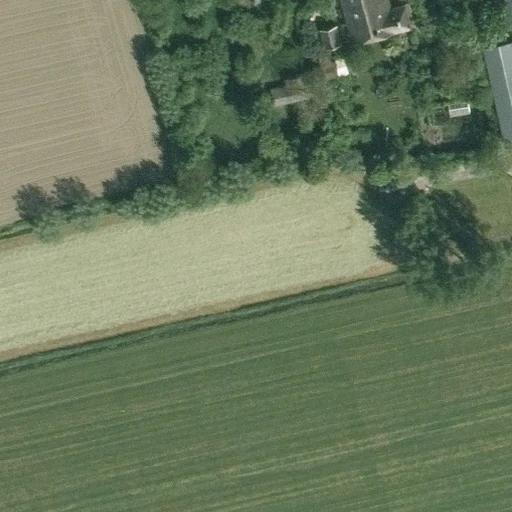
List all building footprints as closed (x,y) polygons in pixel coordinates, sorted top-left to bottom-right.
[(342,0),(353,40),(361,38),(392,30),(396,30),(410,26),(405,5),(391,9),(388,0),(342,0)] [(422,13),(436,8),(433,0),(429,0),(419,4),(422,13)] [(338,23),(320,27),(324,46),(342,42),(338,23)] [(511,142),(511,40),(485,47),(506,144),(511,142)] [(321,63),(325,77),(339,73),(335,59),(321,63)] [(272,88),(276,104),(308,96),(302,74),(285,78),(287,84),(272,88)] [(454,97),(442,98),(443,118),(456,117),(454,97)] [(434,119),(436,140),(456,138),(454,117),(434,119)] [(391,238),(413,233),(402,189),(381,194),(391,238)]
